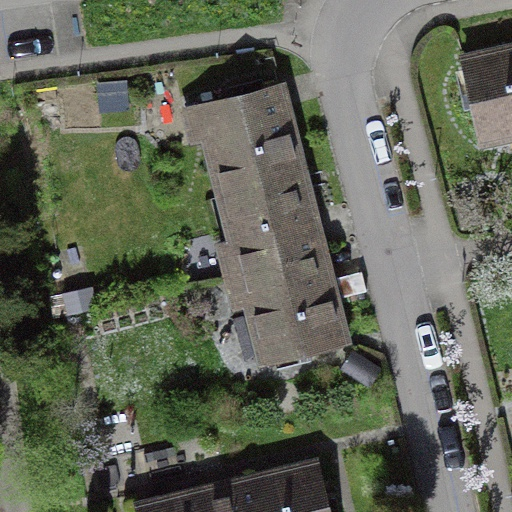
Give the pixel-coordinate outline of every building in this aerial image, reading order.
[(481,142),(511,135),(511,47),(463,58),(481,142)] [(221,195),(303,174),(286,107),(281,85),(198,106),(221,195)] [(303,174),(221,195),(240,273),(323,252),(313,213),(303,174)] [(329,274),(323,252),(240,273),(263,362),(346,341),(329,274)] [(227,483),(233,511),(328,511),(317,462),(249,478),(227,483)] [(137,505),(139,511),(233,511),(227,483),(205,489),(137,505)]
